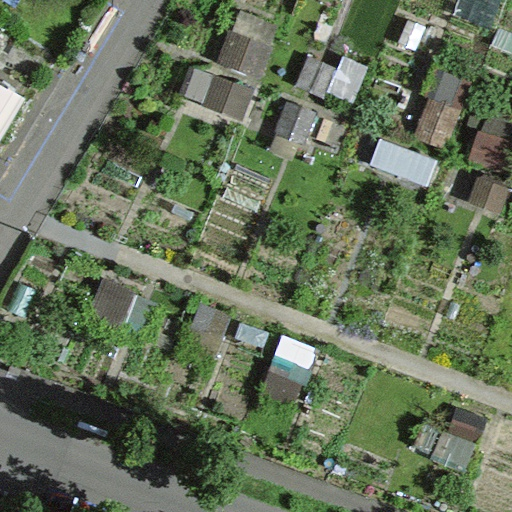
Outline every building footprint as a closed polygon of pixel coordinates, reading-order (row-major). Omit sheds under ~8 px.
[(282,25),(241,9),(218,64),(259,81),(282,25)] [(337,68),(309,57),(297,85),(350,106),(367,64),(343,54),(337,68)] [(255,91),(194,64),(180,94),(241,121),(255,91)] [(473,82),(439,69),(413,137),(447,149),(473,82)] [(314,113),(286,103),(274,134),(303,144),(314,113)] [(511,157),(511,116),(489,108),(470,163),(505,175),(511,157)] [(439,154),(387,135),(376,166),(428,185),(439,154)] [(510,190),(477,178),(468,202),(501,214),(510,190)] [(138,291),(104,277),(85,319),(116,333),(119,327),(142,337),(157,304),(136,295),(138,291)] [(231,314),(200,302),(191,326),(222,337),(231,314)] [(318,350),(282,335),(268,370),(304,385),(318,350)] [(486,419),(455,407),(435,459),(467,471),(486,419)]
